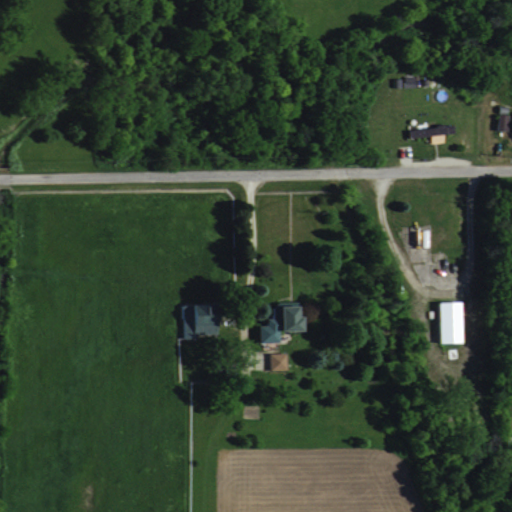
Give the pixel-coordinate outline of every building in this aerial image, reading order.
[(511,112),(490,112),(490,130),(509,131),(509,140),(511,140),(511,112)] [(430,343),(457,342),(457,301),(429,301),(430,343)] [(173,305),(174,337),(208,336),(207,321),(197,321),(196,304),(173,305)] [(248,342),(269,342),(269,331),(284,331),(283,306),(262,307),(263,319),(256,319),(256,325),(247,325),(248,342)] [(278,352),(261,352),(261,369),(279,369),(278,352)]
